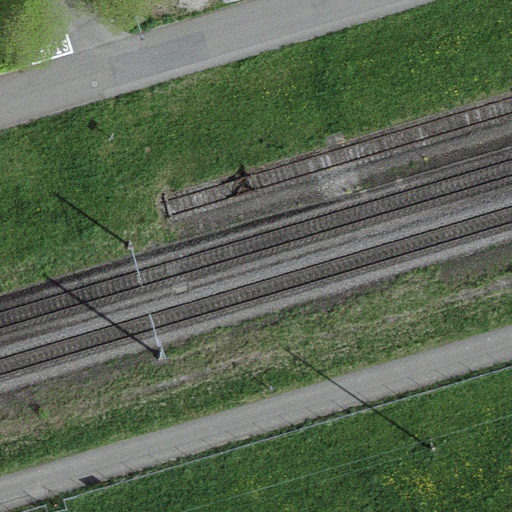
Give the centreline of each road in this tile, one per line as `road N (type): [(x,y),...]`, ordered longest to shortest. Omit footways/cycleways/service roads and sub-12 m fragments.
road 1 (unclassified): [(0,497),(511,347)]
road 2 (residential): [(92,74),(336,0)]
